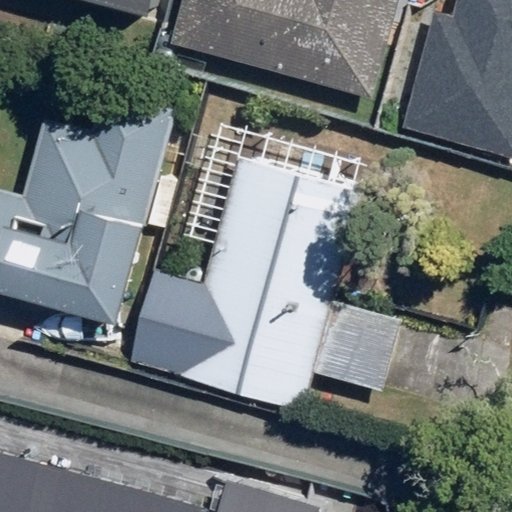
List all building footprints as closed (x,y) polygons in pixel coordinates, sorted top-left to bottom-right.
[(99,0),(156,17),(160,0),(99,0)] [(379,102),(405,0),(193,0),(180,50),(379,102)] [(443,2),(414,111),(511,137),(511,0),(476,0),(474,10),(443,2)] [(181,167),(167,164),(183,99),(127,85),(115,129),(48,112),(27,195),(0,188),(0,291),(126,323),(152,222),(166,225),(181,167)] [(339,305),(368,196),(245,163),(212,286),(159,272),(133,369),(310,415),(321,373),(391,391),(409,323),(339,305)] [(0,432),(0,511),(334,511),(339,493),(243,467),(235,496),(0,432)]
